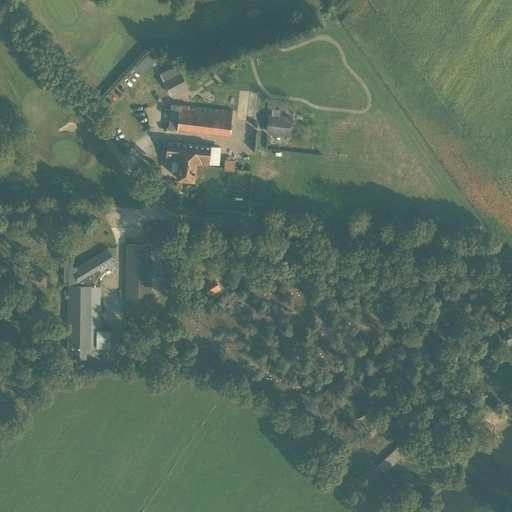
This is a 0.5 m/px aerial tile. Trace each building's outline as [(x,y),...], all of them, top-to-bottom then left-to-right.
[(145,53),(134,65),(142,73),(153,61),(145,53)] [(172,94),(189,86),(181,71),(179,72),(175,65),(161,72),(172,94)] [(171,104),(170,109),(165,108),(165,109),(164,115),(165,115),(165,116),(169,116),(168,128),(229,135),(232,110),(171,104)] [(289,136),(291,117),(279,116),(280,110),(272,109),(269,133),(289,136)] [(210,146),(206,146),(167,142),(165,159),(179,161),(177,178),(193,180),(195,163),(209,164),(210,146)] [(222,169),(232,170),(233,159),(222,158),(222,169)] [(149,294),(150,244),(126,244),(125,317),(149,317),(149,316),(162,316),(162,311),(155,311),(155,294),(149,294)] [(68,267),(63,267),(63,284),(67,284),(67,344),(67,349),(99,349),(99,270),(115,261),(107,248),(77,267),(68,267)] [(214,277),(203,284),(210,295),(221,288),(214,277)] [(391,449),(376,465),(386,475),(402,459),(391,449)]
